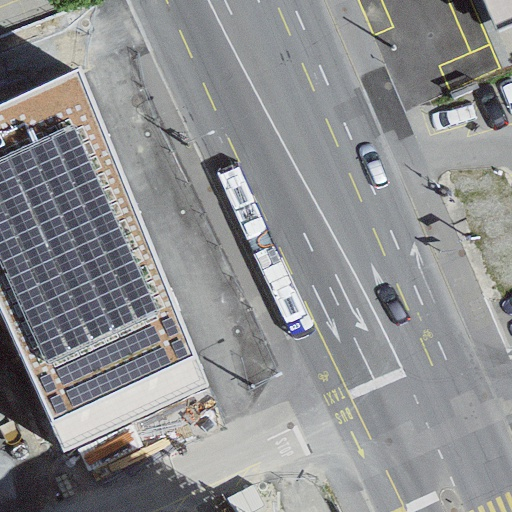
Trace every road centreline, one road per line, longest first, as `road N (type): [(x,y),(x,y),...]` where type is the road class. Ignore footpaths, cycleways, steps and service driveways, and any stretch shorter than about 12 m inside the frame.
road 1 (secondary): [(215,0),(414,406)]
road 2 (secondary): [(414,406),(416,314),(285,0)]
